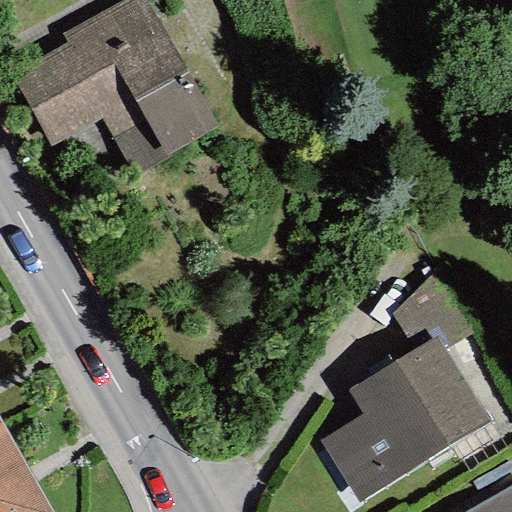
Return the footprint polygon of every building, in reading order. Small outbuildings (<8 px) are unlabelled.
[(100,118),(137,174),(218,127),(143,0),(120,0),(61,34),(65,42),(9,73),(49,146),(100,118)] [(433,273),(392,316),(413,351),(437,336),(445,349),(469,336),(433,273)] [(318,440),(357,503),(490,423),(445,349),(437,336),(413,351),(347,390),(361,414),(318,440)] [(49,511),(0,425),(0,511),(49,511)] [(465,511),(511,511),(511,484),(498,493),(465,511)]
